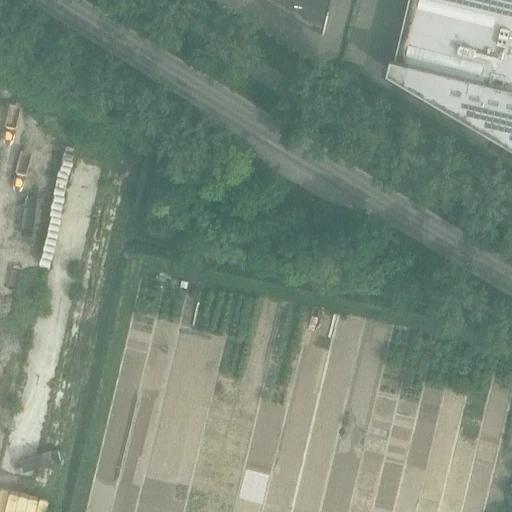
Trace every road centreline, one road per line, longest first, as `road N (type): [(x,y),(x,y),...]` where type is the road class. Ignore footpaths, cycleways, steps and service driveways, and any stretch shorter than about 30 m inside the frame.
road 1 (secondary): [(511,279),(53,0)]
road 2 (track): [(78,511),(138,258),(387,314)]
